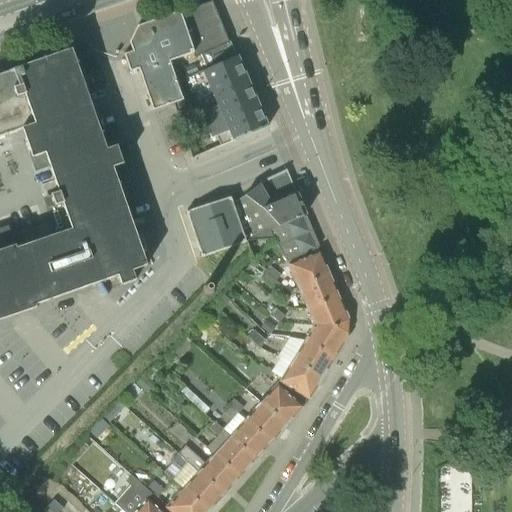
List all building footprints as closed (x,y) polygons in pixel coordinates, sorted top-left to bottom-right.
[(185,110),(180,93),(177,83),(179,82),(210,69),(203,54),(229,42),(212,1),(180,13),(137,27),(129,44),(128,44),(132,52),(123,55),(129,72),(139,69),(153,111),(156,120),(185,110)] [(210,69),(237,58),(230,42),(229,42),(203,54),(210,69)] [(35,306),(74,292),(118,277),(121,286),(135,281),(132,272),(147,267),(123,198),(134,194),(124,164),(123,164),(117,147),(106,150),(71,50),(16,70),(0,75),(0,321),(36,308),(35,306)] [(206,101),(248,83),(237,58),(210,69),(179,82),(183,92),(190,89),(192,93),(201,89),(206,101)] [(200,114),(206,127),(257,105),(248,83),(206,101),(196,105),(201,114),(200,114)] [(221,146),(266,126),(257,105),(206,127),(211,139),(217,136),(221,146)] [(286,170),(270,177),(275,190),(291,183),(286,170)] [(260,184),(244,194),(265,208),(282,226),(303,216),(305,215),(296,195),(272,205),(260,184)] [(303,216),(282,226),(265,208),(244,194),(232,202),(245,240),(246,242),(273,241),(278,247),(287,262),(318,249),(303,216)] [(246,242),(232,202),(230,196),(186,211),(202,257),(246,242)] [(298,290),(330,277),(328,272),(329,270),(326,264),(324,263),(320,252),(288,266),(298,290)] [(266,273),(277,281),(282,275),(271,266),(266,273)] [(272,288),(277,281),(266,273),(261,279),(272,288)] [(306,308),(338,295),(334,286),(335,284),(333,278),(330,277),(298,290),(306,308)] [(313,325),(348,328),(349,320),(350,318),(347,312),(345,311),(338,295),(306,308),(313,325)] [(270,313),(280,322),(285,316),(275,307),(270,313)] [(304,340),(334,358),(342,344),(345,343),(349,338),(348,335),(348,328),(313,325),(304,340)] [(260,348),(265,340),(255,330),(248,337),(260,348)] [(291,361),(321,379),(323,375),(326,374),(329,369),(329,366),(334,358),(304,340),(291,361)] [(279,381),(280,382),(309,399),(315,388),(318,387),(321,382),(321,379),(291,361),(279,381)] [(256,377),(261,371),(252,362),(246,368),(256,377)] [(259,403),(285,426),(287,424),(290,424),(294,419),(294,416),(309,399),(280,382),(279,384),(277,383),(259,403)] [(229,405),(239,414),(245,407),(235,398),(229,405)] [(270,442),(245,419),(239,414),(229,405),(222,399),(217,405),(232,419),(223,430),(256,458),(259,458),(263,453),(263,450),(270,442)] [(284,427),(285,426),(259,403),(245,419),(270,442),(277,435),(279,435),(284,430),(284,427)] [(256,458),(223,430),(214,423),(209,429),(217,435),(206,449),(212,454),(238,478),(256,458)] [(237,479),(238,478),(212,454),(204,463),(185,446),(177,454),(223,495),(230,487),(233,487),(237,482),(237,479)] [(216,502),(223,495),(177,454),(172,459),(182,469),(173,479),(183,488),(182,489),(208,511),(210,510),(212,510),(217,505),(216,502)] [(130,485),(136,491),(142,485),(132,475),(126,482),(130,485)] [(159,495),(164,490),(154,480),(149,486),(159,495)] [(207,511),(208,511),(182,489),(166,507),(172,511),(207,511)] [(48,506),(54,511),(59,511),(63,509),(54,500),(48,506)] [(134,511),(159,511),(146,500),(134,511)]
